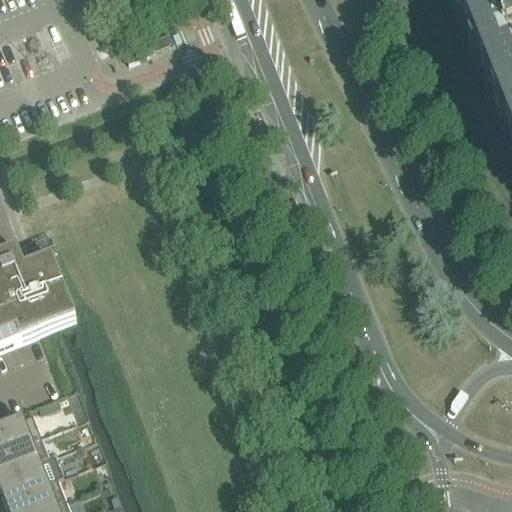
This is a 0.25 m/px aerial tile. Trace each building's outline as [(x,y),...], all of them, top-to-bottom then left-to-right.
[(511,0),(489,0),(457,13),(463,28),(503,128),(511,124),(511,0)] [(124,59),(126,63),(129,71),(175,52),(170,40),(124,59)] [(511,124),(503,128),(511,150),(511,124)] [(0,352),(37,338),(74,324),(75,323),(75,324),(77,324),(52,262),(25,273),(18,254),(0,260),(0,352)] [(62,415),(59,406),(46,410),(50,420),(62,415)] [(0,460),(42,444),(33,422),(0,435),(0,460)] [(82,443),(77,431),(65,435),(70,448),(82,443)] [(42,444),(0,460),(0,485),(3,484),(50,466),(42,444)] [(50,466),(3,484),(0,485),(0,497),(4,508),(12,505),(58,487),(58,486),(49,490),(41,470),(50,467),(50,466)] [(58,487),(12,505),(4,508),(5,511),(56,511),(67,508),(58,487)]
